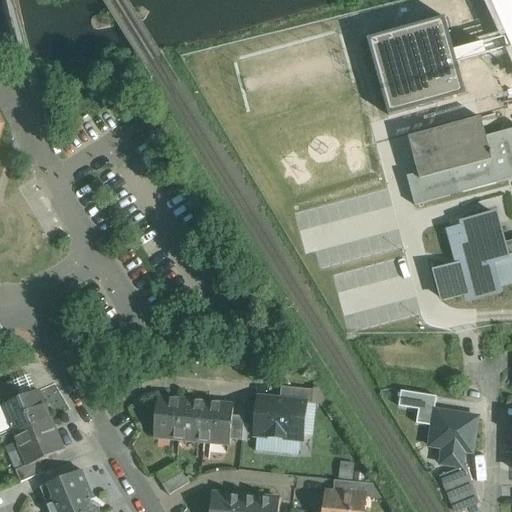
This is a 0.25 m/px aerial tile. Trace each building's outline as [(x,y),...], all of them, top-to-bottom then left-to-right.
[(480,118),(408,138),(419,178),(408,181),(414,206),(511,178),(511,129),(485,137),(480,118)] [(511,244),(503,247),(494,214),(463,222),(465,226),(451,230),(460,265),(436,271),(444,301),(468,295),(470,302),(500,294),(499,289),(511,284),(511,244)] [(14,382),(0,387),(0,407),(3,406),(21,398),(14,382)] [(21,398),(3,406),(0,407),(0,433),(12,429),(15,434),(50,419),(38,391),(21,398)] [(183,401),(158,399),(155,436),(180,439),(183,401)] [(259,399),(255,436),(303,441),(307,404),(259,399)] [(208,404),(183,401),(180,439),(205,442),(208,404)] [(234,406),(208,404),(205,442),(230,444),(230,440),(233,416),(234,406)] [(245,417),(233,416),(230,440),(242,441),(245,417)] [(50,419),(15,434),(28,466),(40,462),(64,452),(50,419)] [(40,462),(28,466),(16,471),(21,483),(45,473),(40,462)] [(177,464),(157,475),(163,485),(183,473),(177,464)] [(466,467),(443,475),(456,511),(460,511),(480,504),(466,467)] [(82,471),(40,488),(50,511),(76,511),(93,505),(91,500),(94,499),(82,471)] [(183,473),(163,485),(169,496),(189,484),(183,473)] [(366,484),(341,482),(340,495),(365,497),(366,484)] [(340,495),(328,494),(326,511),(364,511),(366,497),(365,497),(340,495)] [(279,511),(280,500),(212,495),(210,511),(279,511)]
